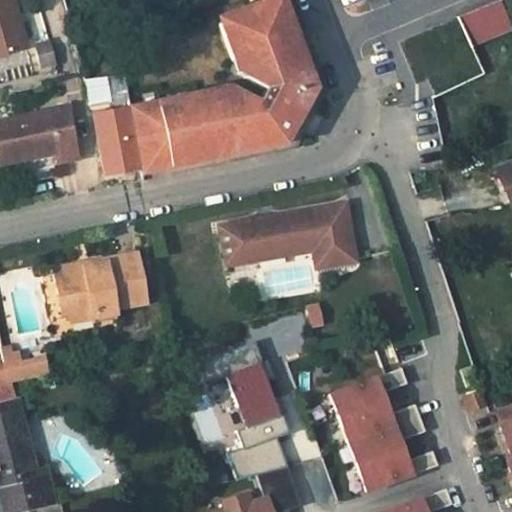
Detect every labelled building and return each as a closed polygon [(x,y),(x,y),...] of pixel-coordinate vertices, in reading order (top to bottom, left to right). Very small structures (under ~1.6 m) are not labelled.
[(0,0),(0,55),(19,50),(10,18),(16,17),(11,0),(0,0)] [(251,38),(287,25),(278,0),(259,0),(243,6),(245,11),(238,13),(251,38)] [(509,27),(498,0),(455,18),(468,44),(486,38),(509,27)] [(251,38),(238,13),(215,21),(224,47),(251,38)] [(10,18),(19,50),(25,48),(16,17),(10,18)] [(243,71),(239,76),(264,89),(257,101),(228,87),(189,95),(190,101),(181,103),(205,162),(272,148),(282,128),(284,122),(282,116),(273,112),(281,96),(293,103),(296,98),(307,79),(287,25),(251,38),(224,47),(229,60),(238,56),(243,71)] [(54,64),(48,40),(33,44),(40,68),(54,64)] [(238,56),(229,60),(233,73),(239,76),(243,71),(238,56)] [(106,78),(112,110),(130,107),(124,76),(106,78)] [(105,78),(83,79),(85,119),(107,118),(105,78)] [(307,79),(296,98),(304,102),(310,88),(307,79)] [(205,162),(181,103),(156,108),(155,102),(130,107),(130,112),(142,176),(205,162)] [(64,107),(46,111),(49,125),(67,121),(64,107)] [(49,125),(46,111),(0,120),(0,163),(52,153),(54,162),(74,158),(67,121),(49,125)] [(282,128),(272,148),(282,147),(290,132),(282,128)] [(30,178),(52,170),(47,156),(25,165),(30,178)] [(63,190),(98,188),(96,159),(62,161),(63,190)] [(511,206),(511,160),(496,167),(511,206)] [(233,223),(235,237),(240,263),(245,262),(309,251),(312,268),(352,262),(342,206),(233,223)] [(240,263),(235,237),(233,223),(230,223),(216,225),(224,266),(240,263)] [(465,248),(446,254),(448,261),(467,254),(465,248)] [(60,316),(69,314),(88,310),(90,319),(114,315),(113,309),(144,303),(134,253),(102,259),(103,264),(80,268),(79,263),(57,266),(60,288),(55,289),(60,316)] [(102,259),(79,263),(80,268),(103,264),(102,259)] [(60,288),(57,266),(51,267),(55,289),(60,288)] [(71,323),(90,319),(88,310),(69,314),(71,323)] [(287,511),(287,510),(298,506),(274,439),(288,434),(281,414),(276,416),(270,399),(264,383),(258,364),(251,343),(192,364),(200,386),(222,378),(232,408),(235,406),(243,428),(231,432),(238,449),(221,455),(231,482),(250,476),(258,499),(244,504),(241,495),(217,503),(220,511),(287,511)] [(0,349),(0,352),(1,358),(12,356),(10,347),(0,349)] [(6,383),(36,377),(45,375),(43,362),(19,367),(17,355),(12,356),(1,358),(3,370),(6,383)] [(258,364),(264,383),(272,380),(265,361),(258,364)] [(472,367),(462,369),(468,388),(478,384),(472,367)] [(423,432),(413,405),(388,414),(380,393),(406,384),(400,368),(328,395),(364,492),(436,466),(431,452),(405,461),(398,441),(423,432)] [(487,405),(482,392),(465,397),(469,411),(487,405)] [(270,399),(276,416),(281,414),(283,414),(277,396),(270,399)] [(189,411),(202,445),(222,437),(210,403),(189,411)] [(511,475),(511,403),(497,409),(502,424),(499,425),(511,456),(506,458),(511,475)] [(14,404),(0,407),(0,498),(3,511),(11,511),(50,503),(42,470),(32,472),(14,404)] [(199,473),(203,489),(225,484),(221,467),(199,473)] [(430,511),(450,505),(444,489),(382,511),(430,511)]
